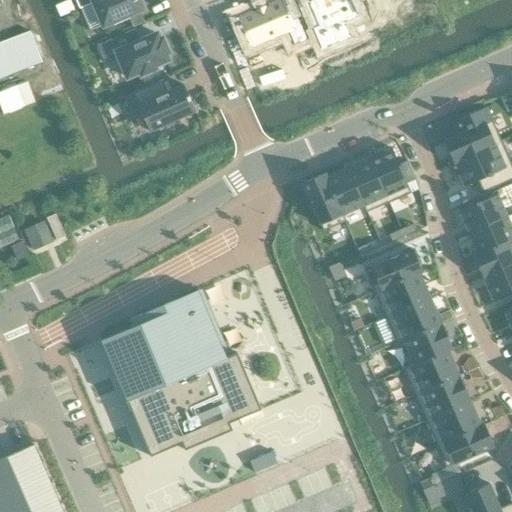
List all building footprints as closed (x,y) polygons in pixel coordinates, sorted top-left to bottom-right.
[(75,0),(79,9),(93,3),(103,26),(114,22),(115,24),(129,18),(128,16),(143,9),(139,0),(75,0)] [(254,10),(238,17),(251,47),(287,32),(293,45),(307,39),(298,17),(291,20),(282,0),(278,0),(265,5),(265,4),(254,9),(254,10)] [(336,0),(324,0),(317,32),(359,18),(336,0)] [(372,0),(376,7),(380,6),(384,17),(410,6),(407,0),(372,0)] [(0,78),(42,61),(29,30),(0,42),(0,78)] [(128,33),(99,45),(104,58),(116,52),(127,78),(141,72),(142,75),(156,69),(155,66),(168,60),(166,54),(169,53),(162,39),(160,40),(157,34),(133,44),(128,33)] [(162,80),(133,93),(150,132),(195,112),(183,84),(167,92),(162,80)] [(36,101),(27,81),(0,92),(0,100),(6,114),(36,101)] [(457,134),(444,140),(453,161),(448,163),(449,164),(502,141),(487,107),(458,119),(464,132),(457,134)] [(511,165),(502,141),(449,164),(453,174),(458,173),(464,186),(477,180),(483,193),(511,179),(511,165)] [(391,148),(369,157),(389,202),(411,193),(401,169),(402,169),(400,164),(399,165),(391,148)] [(369,157),(347,167),(367,212),(389,202),(369,157)] [(325,173),(324,174),(345,222),(346,221),(343,215),(363,206),(366,212),(367,212),(347,167),(326,176),(325,173)] [(324,174),(302,183),(323,231),(345,222),(324,174)] [(497,194),(459,211),(468,233),(507,216),(497,194)] [(56,215),(47,218),(56,239),(65,235),(56,215)] [(511,228),(507,216),(468,233),(478,254),(511,239),(511,238),(511,228)] [(44,223),(26,231),(35,250),(53,242),(44,223)] [(413,224),(401,229),(404,236),(416,231),(413,224)] [(398,230),(388,234),(392,242),(404,236),(401,229),(398,230)] [(478,254),(473,256),(482,277),(511,263),(511,240),(511,239),(478,254)] [(369,243),(357,248),(360,256),(372,250),(369,243)] [(413,249),(364,270),(374,292),(422,271),(413,249)] [(339,263),(327,268),(330,275),(342,270),(339,263)] [(511,263),(482,277),(492,299),(511,289),(511,263)] [(342,270),(330,275),(333,283),(345,277),(342,270)] [(422,271),(374,292),(385,317),(430,298),(419,273),(423,272),(422,271)] [(132,326),(101,340),(150,456),(182,443),(184,450),(232,430),(229,423),(260,410),(236,353),(225,357),(197,290),(129,319),(132,326)] [(430,298),(385,317),(396,343),(441,323),(430,298)] [(350,322),(354,331),(363,327),(360,318),(350,322)] [(441,323),(396,343),(397,343),(403,341),(413,364),(402,369),(403,370),(414,365),(452,348),(441,323)] [(414,365),(403,370),(414,395),(459,375),(449,354),(448,351),(453,349),(452,348),(414,365)] [(459,375),(414,395),(425,420),(470,401),(459,375)] [(470,401),(425,420),(436,446),(484,425),(484,424),(480,425),(470,401)] [(484,425),(436,446),(446,468),(456,463),(494,446),(484,425)] [(0,511),(63,511),(34,445),(0,459),(0,511)] [(272,451),(249,461),(254,472),(277,463),(272,451)] [(456,463),(446,468),(450,478),(460,473),(456,463)] [(445,480),(452,495),(463,490),(457,475),(445,480)] [(431,477),(419,483),(422,490),(434,485),(431,477)] [(489,483),(465,494),(471,508),(467,509),(467,511),(511,511),(511,503),(500,508),(489,483)]
